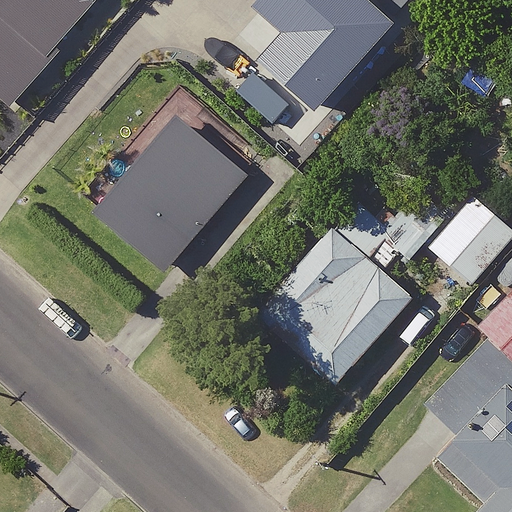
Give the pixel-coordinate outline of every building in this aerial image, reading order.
[(1,12),(56,60),(109,0),(12,0),(1,12)] [(409,31),(373,0),(279,0),(266,15),(292,38),(268,65),(330,120),(409,31)] [(257,178),(187,120),(105,219),(176,277),(257,178)] [(511,249),(511,226),(480,200),(436,252),(480,288),(511,249)] [(265,319),(348,390),(424,301),(340,231),(265,319)] [(511,301),(485,329),(511,354),(511,301)] [(486,511),(511,511),(511,390),(442,462),(491,508),(486,511)]
